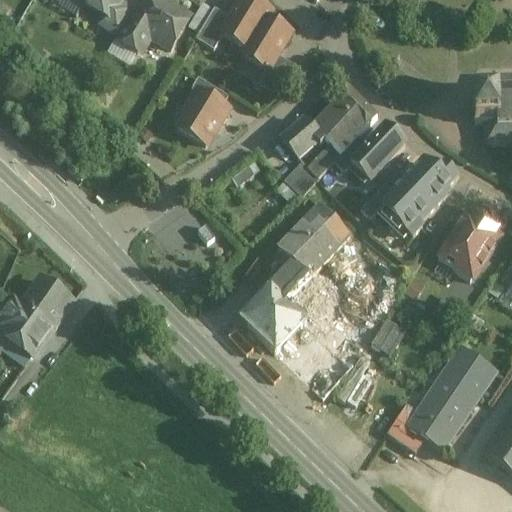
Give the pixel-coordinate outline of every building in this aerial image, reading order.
[(122,0),(87,0),(83,8),(107,23),(102,31),(103,32),(119,6),(122,0)] [(269,16),(244,0),(230,23),(221,38),(222,39),(245,53),(246,53),(265,22),(265,23),(269,16)] [(143,21),(133,14),(117,40),(115,43),(136,57),(147,40),(170,54),(187,25),(189,22),(157,2),(151,11),(152,14),(148,20),(143,21)] [(133,14),(119,6),(103,32),(117,40),(133,14)] [(213,14),(195,43),(213,54),(222,39),(221,38),(230,23),(213,12),(213,14)] [(265,22),(246,53),(245,53),(241,60),(265,74),(266,75),(276,59),(289,37),(265,23),(265,22)] [(305,77),(276,59),(266,75),(265,74),(257,88),(277,100),(291,86),(293,88),(305,77)] [(511,79),(481,80),(482,103),(488,103),(487,99),(492,94),(496,97),(509,96),(509,92),(511,91),(511,79)] [(228,100),(197,82),(190,93),(197,97),(198,96),(222,111),(228,100)] [(346,91),(331,104),(335,108),(313,134),(303,125),(281,145),(296,164),(314,148),(319,152),(324,147),(328,151),(339,162),(357,143),(376,122),(346,91)] [(511,91),(509,92),(509,96),(496,97),(492,94),(487,99),(488,103),(482,103),(472,104),(473,129),(482,128),(494,128),(494,137),(498,133),(511,133),(511,137),(511,91)] [(197,97),(176,132),(205,150),(227,114),(222,111),(198,96),(197,97)] [(494,128),(482,128),(483,137),(494,137),(494,128)] [(366,151),(349,169),(350,170),(369,189),(404,152),(384,133),(366,151)] [(511,137),(511,133),(498,133),(494,137),(483,137),(483,151),(511,150),(511,137)] [(339,162),(333,169),(342,178),(350,170),(349,169),(366,151),(357,143),(339,162)] [(328,151),(306,174),(318,185),(333,169),(339,162),(328,151)] [(393,199),(379,213),(380,214),(411,244),(421,233),(418,230),(447,200),(444,197),(455,185),(443,173),(436,180),(423,167),(393,199)] [(300,168),(282,186),(300,203),(318,185),(306,174),(300,168)] [(384,190),(359,216),(369,226),(380,214),(379,213),(393,199),(384,190)] [(349,241),(319,213),(277,256),(292,270),(307,284),(312,280),(344,247),(349,241)] [(468,218),(437,266),(473,290),(504,241),(498,238),(499,233),(498,228),(496,225),(493,222),(488,219),(483,218),(477,219),(473,222),(468,218)] [(214,243),(205,231),(197,236),(206,249),(214,243)] [(325,281),(319,287),(312,280),(307,284),(292,270),(244,319),(245,330),(274,357),(274,356),(321,400),(320,401),(322,403),(351,372),(350,371),(361,353),(342,334),(326,320),(344,300),(325,281)] [(511,272),(501,277),(507,290),(511,287),(511,272)] [(405,285),(393,273),(385,281),(397,293),(405,285)] [(385,281),(367,301),(369,304),(342,334),(361,353),(364,355),(370,346),(401,297),(397,293),(385,281)] [(40,283),(21,309),(16,305),(10,313),(0,305),(0,327),(13,332),(2,353),(24,369),(32,357),(33,358),(71,306),(40,283)] [(413,283),(406,294),(416,301),(423,290),(413,283)] [(486,331),(471,320),(464,329),(480,340),(486,331)] [(0,355),(2,353),(13,332),(0,327),(0,355)] [(417,418),(407,432),(423,443),(441,455),(487,388),(459,368),(453,364),(417,418)] [(405,410),(386,437),(415,456),(423,443),(407,432),(417,418),(405,410)] [(511,414),(479,459),(511,482),(511,414)]
